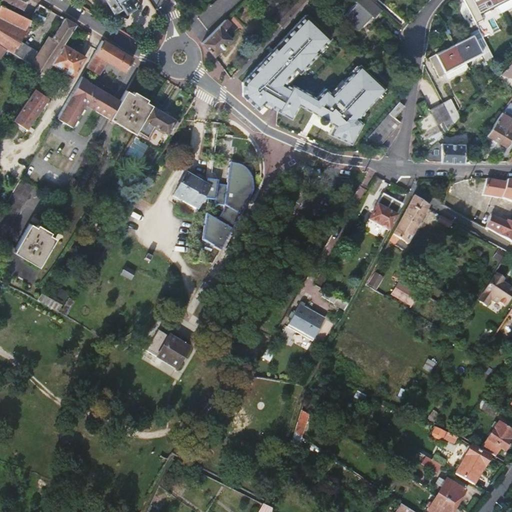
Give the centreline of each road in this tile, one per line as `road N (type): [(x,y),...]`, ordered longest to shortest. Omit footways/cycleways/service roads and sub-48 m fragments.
road 1 (unclassified): [(187,69),(264,129),(330,156),(396,169)]
road 2 (residential): [(438,0),(414,37),(417,69),(396,169)]
road 3 (residential): [(511,250),(427,202),(396,169)]
road 4 (unclassified): [(52,0),(165,61)]
